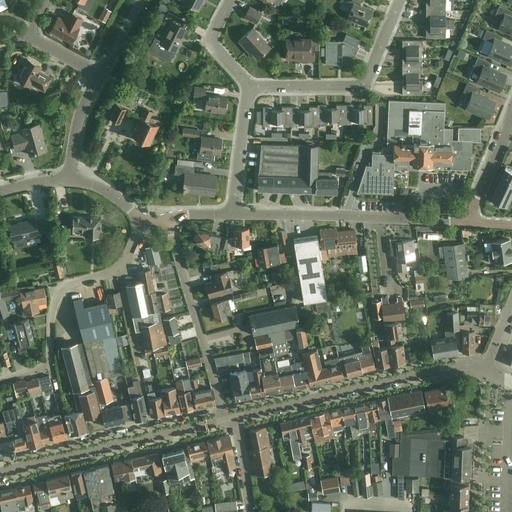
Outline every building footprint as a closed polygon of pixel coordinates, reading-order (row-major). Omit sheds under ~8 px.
[(76,0),(80,2),(78,6),(87,10),(92,0),(76,0)] [(183,0),(182,3),(197,11),(203,0),(183,0)] [(366,27),(373,12),(361,7),(364,1),(362,0),(348,0),(348,1),(353,3),(347,19),(366,27)] [(426,10),(445,10),(445,0),(429,0),(429,2),(426,2),(426,10)] [(162,3),(154,18),(161,22),(169,7),(162,3)] [(511,17),(510,17),(511,12),(511,11),(499,6),(494,16),(502,19),(498,28),(511,33),(511,17)] [(105,8),(99,19),(106,23),(112,12),(105,8)] [(256,24),(261,14),(250,8),(244,18),(256,24)] [(429,24),(445,24),(445,10),(426,10),(426,19),(429,19),(429,24)] [(155,39),(149,51),(168,60),(173,50),(176,51),(180,43),(178,41),(185,28),(184,28),(187,22),(181,19),(168,12),(165,18),(171,21),(160,42),(155,39)] [(77,28),(82,19),(71,13),(66,22),(58,17),(50,31),(52,32),(52,33),(52,34),(55,36),(56,36),(57,35),(71,42),(79,28),(77,28)] [(445,24),(429,24),(429,29),(426,29),(426,38),(446,38),(445,24)] [(257,59),(270,48),(252,28),(238,41),(245,49),(246,47),(257,59)] [(479,28),(476,35),(483,37),(485,33),(486,31),(479,28)] [(511,47),(500,42),(502,36),(486,30),(486,31),(485,33),(483,37),(482,38),(492,43),(487,55),(510,64),(510,63),(511,63),(511,47)] [(308,40),(286,40),(286,60),(314,60),(314,51),(319,51),(319,36),(308,36),(308,40)] [(358,48),(343,41),(343,38),(337,38),(337,41),(326,41),(326,65),(350,66),(350,55),(355,55),(358,48)] [(405,54),(418,54),(418,47),(422,47),(422,40),(402,40),(402,49),(405,49),(405,54)] [(418,62),(418,54),(405,54),(405,59),(402,59),(402,68),(422,68),(422,62),(418,62)] [(472,70),(469,78),(476,82),(499,91),(500,90),(501,91),(505,84),(503,83),(506,75),(489,69),(491,63),(477,57),(472,70)] [(38,71),(41,67),(27,59),(16,79),(30,87),(32,84),(44,91),(51,78),(38,71)] [(422,74),(422,68),(402,68),(402,77),(405,77),(405,81),(421,81),(418,81),(418,74),(422,74)] [(421,88),(421,81),(405,81),(405,86),(402,86),(402,95),(422,95),(422,88),(421,88)] [(465,108),(488,118),(494,102),(478,95),(480,90),(466,84),(463,92),(471,95),(465,108)] [(204,98),(205,89),(195,88),(194,96),(204,98)] [(224,112),(226,98),(207,96),(205,110),(224,112)] [(480,142),(480,128),(458,127),(458,140),(452,140),(452,128),(443,128),(444,102),(388,101),(386,149),(382,149),(382,152),(372,152),(372,162),(369,162),(368,166),(366,166),(357,193),(392,194),(394,162),(412,163),(412,165),(432,166),(432,164),(450,164),(450,168),(470,169),(471,154),(472,154),(472,142),(480,142)] [(126,110),(116,105),(110,118),(120,123),(126,110)] [(317,105),(317,107),(317,125),(330,125),(331,125),(331,121),(331,109),(326,109),(326,105),(317,105)] [(338,125),(345,125),(345,105),(336,105),(336,109),(331,109),(331,121),(338,121),(338,125)] [(358,121),(358,109),(353,109),(353,105),(345,105),(345,125),(351,125),(351,121),(358,121)] [(358,109),(358,121),(365,121),(365,125),(372,125),(372,105),(363,105),(363,109),(358,109)] [(263,117),(263,127),(276,127),(276,111),(271,111),(271,107),(262,107),(263,111),(263,117)] [(276,111),(276,127),(290,127),(290,107),(281,107),(281,111),(276,111)] [(303,123),(303,111),(299,111),(299,107),(290,107),(290,127),(296,127),(296,123),(303,123)] [(311,128),(311,127),(317,127),(317,125),(317,107),(309,107),(309,111),(303,111),(303,123),(303,128),(311,128)] [(149,144),(158,126),(148,122),(153,113),(145,109),(139,122),(137,121),(133,129),(136,130),(133,137),(149,144)] [(7,119),(1,120),(3,129),(9,127),(7,119)] [(447,119),(444,125),(450,127),(452,122),(447,119)] [(206,129),(207,124),(191,121),(190,126),(206,129)] [(29,155),(46,150),(38,124),(22,129),(23,132),(11,136),(15,150),(27,147),(29,155)] [(198,137),(199,131),(183,129),(183,136),(198,137)] [(214,154),(219,154),(221,140),(201,137),(200,150),(197,150),(196,160),(213,162),(214,154)] [(318,146),(317,146),(317,141),(308,141),(308,146),(261,145),(258,175),(257,191),(315,193),(316,178),(317,178),(317,171),(318,146)] [(213,196),(216,176),(193,174),(194,167),(175,165),(174,174),(184,176),(182,192),(213,196)] [(410,168),(408,181),(414,182),(416,169),(410,168)] [(509,206),(511,199),(511,170),(505,168),(491,198),(497,201),(496,203),(502,206),(503,204),(509,206)] [(336,179),(331,178),(331,172),(317,171),(317,178),(316,178),(315,193),(316,193),(316,192),(336,193),(336,179)] [(101,218),(73,217),(72,231),(85,231),(85,237),(100,238),(101,218)] [(22,223),(9,225),(12,240),(14,248),(27,246),(25,237),(38,234),(35,218),(22,221),(22,223)] [(336,229),(320,231),(321,248),(327,247),(328,253),(343,251),(343,247),(356,246),(354,230),(336,232),(336,229)] [(250,246),(248,246),(248,230),(234,230),(234,239),(228,239),(226,249),(226,251),(235,250),(235,246),(243,246),(243,251),(250,249),(250,246)] [(218,242),(220,237),(196,231),(193,242),(209,246),(208,249),(216,251),(219,242),(218,242)] [(279,244),(288,243),(286,231),(277,232),(279,244)] [(319,250),(318,244),(317,236),(293,239),(303,302),(327,298),(321,260),(320,250),(319,250)] [(226,249),(228,239),(222,238),(220,248),(226,249)] [(413,260),(415,260),(412,240),(396,242),(396,240),(389,240),(391,256),(397,255),(398,262),(396,262),(397,271),(406,270),(405,266),(409,266),(413,260)] [(494,263),(511,260),(511,257),(509,240),(491,242),(491,243),(486,243),(489,263),(494,262),(494,263)] [(448,279),(468,276),(464,244),(438,248),(440,258),(445,257),(448,279)] [(257,248),(260,267),(291,261),(291,257),(285,258),(284,253),(278,254),(276,245),(257,248)] [(169,246),(158,248),(162,265),(174,262),(170,247),(170,246),(169,246)] [(150,265),(161,262),(157,247),(146,249),(150,265)] [(321,260),(327,260),(328,259),(327,249),(320,250),(321,260)] [(66,254),(59,256),(63,269),(70,267),(66,254)] [(59,264),(53,265),(56,277),(62,276),(59,264)] [(126,285),(134,330),(141,329),(145,348),(166,344),(159,310),(155,290),(153,291),(149,269),(139,271),(142,283),(126,285)] [(205,284),(209,298),(232,292),(227,272),(214,275),(215,282),(205,284)] [(155,290),(159,310),(169,308),(166,292),(165,286),(157,288),(156,285),(154,285),(155,290)] [(29,287),(19,288),(20,292),(24,315),(39,313),(38,304),(46,302),(43,288),(30,290),(29,287)] [(233,302),(251,297),(257,296),(256,291),(232,297),(233,302)] [(432,298),(431,291),(418,292),(418,299),(432,298)] [(109,308),(122,306),(119,292),(106,294),(109,308)] [(0,293),(0,317),(9,315),(1,293),(0,293)] [(388,297),(380,298),(381,305),(383,322),(405,319),(405,318),(410,317),(408,302),(402,302),(402,297),(397,298),(397,303),(389,304),(388,297)] [(73,301),(83,341),(90,340),(84,308),(82,299),(73,301)] [(423,299),(418,300),(410,301),(411,308),(424,306),(423,299)] [(215,321),(232,317),(228,300),(211,304),(215,321)] [(327,311),(328,318),(332,318),(329,301),(315,303),(317,313),(327,311)] [(382,318),(380,301),(372,302),(374,319),(382,318)] [(94,305),(84,308),(90,340),(83,341),(84,342),(87,354),(88,358),(90,368),(93,380),(111,375),(110,369),(116,368),(121,367),(107,302),(94,305)] [(495,325),(495,314),(495,305),(480,304),(479,318),(478,324),(495,325)] [(299,327),(299,326),(295,306),(294,306),(294,305),(293,305),(293,307),(290,307),(290,306),(289,306),(289,308),(284,309),(283,307),(282,308),(282,309),(279,310),(279,308),(277,309),(278,310),(274,311),(274,310),(273,310),(273,311),(269,312),(269,311),(268,311),(268,312),(264,313),(264,311),(263,312),(263,313),(260,314),(259,312),(258,313),(259,314),(255,315),(255,313),(254,314),(254,315),(250,316),(250,314),(249,315),(249,316),(253,335),(253,336),(254,336),(254,335),(258,334),(258,335),(259,335),(259,334),(263,333),(263,334),(264,334),(264,333),(267,332),(268,333),(269,333),(268,332),(272,331),(272,332),(273,332),(273,331),(277,330),(277,331),(278,331),(278,330),(282,329),(282,330),(283,330),(283,329),(287,328),(287,329),(288,329),(288,328),(293,327),(293,328),(294,328),(294,327),(298,326),(298,327),(299,327)] [(478,324),(479,318),(477,318),(477,311),(467,311),(467,318),(472,318),(472,324),(478,324)] [(453,331),(459,331),(457,312),(446,313),(448,331),(445,332),(446,339),(431,341),(434,359),(457,355),(453,331)] [(180,340),(178,332),(173,317),(163,319),(168,335),(173,334),(175,342),(180,340)] [(28,320),(11,324),(16,346),(34,341),(28,320)] [(405,363),(403,345),(395,346),(394,338),(402,337),(400,323),(384,325),(387,348),(389,366),(405,363)] [(213,326),(213,334),(234,332),(234,324),(213,326)] [(307,346),(304,330),(304,328),(293,330),(294,338),(297,337),(299,347),(307,346)] [(462,354),(474,354),(474,329),(470,329),(470,331),(462,332),(462,354)] [(287,340),(294,338),(293,330),(285,331),(287,340)] [(270,336),(254,339),(256,349),(272,346),(270,336)] [(389,366),(387,348),(378,349),(377,341),(371,341),(372,348),(377,368),(389,366)] [(62,347),(68,368),(74,391),(88,387),(95,385),(93,380),(90,368),(88,358),(87,354),(84,342),(77,344),(77,343),(62,347)] [(169,355),(169,353),(168,353),(166,344),(145,348),(146,354),(154,352),(155,355),(164,354),(165,358),(169,357),(169,355)] [(347,377),(375,369),(370,349),(362,351),(363,356),(357,357),(358,359),(345,363),(344,357),(338,358),(343,378),(347,377)] [(329,381),(326,368),(321,369),(316,350),(301,354),(303,362),(302,362),(310,386),(329,381)] [(276,366),(275,360),(273,351),(258,355),(260,363),(261,372),(265,395),(281,392),(276,366)] [(187,369),(202,365),(200,357),(185,360),(187,369)] [(221,357),(213,358),(216,367),(222,366),(221,357)] [(329,381),(343,378),(338,358),(324,362),(326,368),(329,381)] [(295,389),(310,386),(302,362),(290,365),(292,373),(295,389)] [(295,389),(292,373),(289,374),(289,376),(282,377),(281,373),(283,373),(281,365),(276,366),(281,392),(295,389)] [(116,368),(110,369),(111,375),(111,377),(117,375),(123,374),(121,367),(116,368)] [(265,395),(261,372),(260,369),(252,370),(254,381),(248,382),(251,398),(265,395)] [(230,373),(235,401),(251,398),(245,370),(230,373)] [(41,391),(52,388),(49,376),(38,379),(41,389),(41,391)] [(98,398),(112,395),(106,377),(93,380),(95,385),(98,398)] [(142,395),(138,377),(132,378),(134,386),(127,387),(135,421),(148,419),(145,406),(142,395)] [(189,378),(175,381),(182,412),(193,409),(190,391),(192,390),(191,388),(190,380),(189,378)] [(29,392),(41,389),(38,379),(26,382),(29,392)] [(13,383),(15,394),(27,391),(24,380),(13,383)] [(101,410),(98,398),(95,385),(88,387),(89,391),(78,394),(85,418),(102,414),(101,410)] [(88,431),(85,418),(78,394),(89,391),(88,387),(74,391),(73,391),(77,412),(65,415),(66,418),(65,419),(65,420),(66,420),(69,430),(68,430),(69,433),(70,433),(70,436),(88,431)] [(426,402),(422,403),(424,413),(429,412),(428,410),(438,408),(439,414),(440,415),(448,414),(448,413),(447,406),(444,387),(424,392),(426,402)] [(180,412),(177,396),(175,388),(161,390),(164,415),(180,412)] [(196,409),(215,404),(212,389),(193,393),(196,409)] [(151,417),(164,415),(161,390),(160,390),(162,397),(155,398),(154,392),(147,394),(151,417)] [(420,391),(387,398),(392,418),(423,411),(420,391)] [(128,404),(121,405),(105,409),(104,405),(106,404),(106,402),(114,400),(112,395),(98,398),(101,410),(102,414),(105,427),(124,423),(124,422),(132,421),(128,404)] [(392,418),(387,398),(375,401),(379,419),(384,418),(388,438),(395,437),(395,433),(394,431),(392,422),(392,418)] [(379,419),(375,401),(364,403),(367,414),(368,421),(368,425),(368,430),(375,429),(373,420),(379,419)] [(7,440),(0,441),(0,454),(10,452),(10,453),(15,452),(15,451),(29,447),(23,424),(18,403),(13,404),(14,411),(3,414),(6,423),(13,421),(16,432),(6,437),(7,440)] [(368,425),(368,421),(367,414),(364,403),(352,406),(355,417),(357,432),(362,431),(361,426),(368,425)] [(357,432),(355,417),(352,406),(340,409),(343,425),(344,424),(345,426),(350,425),(353,438),(357,438),(357,432)] [(343,425),(340,409),(328,412),(333,432),(343,429),(343,425)] [(332,432),(333,432),(328,412),(309,416),(312,430),(314,437),(314,441),(322,440),(333,437),(332,432)] [(50,428),(53,441),(66,437),(60,414),(54,416),(56,423),(50,425),(47,415),(46,415),(49,428),(50,428)] [(42,444),(53,441),(50,428),(49,428),(46,415),(35,418),(36,421),(42,444)] [(309,416),(293,420),(296,435),(298,441),(306,439),(314,437),(312,430),(309,416)] [(293,420),(279,423),(283,440),(289,438),(292,459),(300,458),(299,445),(298,441),(296,435),(293,420)] [(29,447),(42,444),(36,421),(23,424),(29,447)] [(392,422),(394,431),(401,430),(400,426),(400,427),(399,424),(400,424),(399,421),(392,422)] [(255,475),(272,472),(267,447),(269,446),(265,427),(249,430),(253,448),(250,449),(255,475)] [(441,431),(400,434),(400,433),(395,433),(395,437),(395,440),(397,442),(400,442),(400,443),(399,456),(399,457),(392,457),(392,474),(397,474),(403,475),(409,475),(468,478),(469,470),(469,447),(463,447),(463,437),(453,437),(453,440),(441,439),(441,431)] [(222,469),(236,466),(231,448),(228,435),(206,440),(211,461),(219,459),(222,469)] [(187,449),(190,462),(208,457),(204,441),(186,446),(187,449)] [(399,456),(400,443),(389,443),(389,455),(399,456)] [(316,445),(308,447),(311,457),(319,455),(316,445)] [(189,462),(190,462),(187,449),(162,455),(167,476),(168,476),(169,483),(182,480),(182,481),(193,479),(189,462)] [(157,453),(130,460),(134,480),(136,479),(135,476),(161,471),(157,453)] [(312,468),(310,455),(302,456),(304,469),(312,468)] [(130,460),(110,464),(114,481),(124,478),(127,491),(131,490),(130,481),(134,480),(130,460)] [(349,460),(349,477),(357,477),(357,460),(349,460)] [(378,462),(370,462),(371,472),(379,472),(378,462)] [(89,495),(90,495),(91,503),(93,509),(93,511),(113,511),(112,504),(116,504),(108,464),(95,467),(83,470),(89,495)] [(83,497),(89,495),(83,470),(70,474),(77,498),(83,497)] [(350,485),(348,473),(340,474),(341,486),(350,485)] [(372,495),(369,473),(360,474),(362,496),(372,495)] [(45,480),(46,482),(49,497),(58,495),(59,500),(73,496),(68,475),(45,480)] [(337,476),(320,479),(322,494),(339,491),(337,476)] [(381,482),(378,482),(377,476),(372,476),(373,483),(371,483),(372,495),(383,494),(381,482)] [(354,497),(360,496),(357,478),(351,479),(354,497)] [(466,511),(468,479),(450,478),(448,511),(466,511)] [(169,493),(167,479),(159,481),(162,494),(169,493)] [(303,479),(296,481),(298,489),(305,488),(303,479)] [(405,491),(418,491),(418,479),(405,479),(405,491)] [(51,506),(49,497),(46,482),(32,485),(38,509),(51,506)] [(34,511),(35,511),(33,502),(32,496),(29,485),(14,489),(17,499),(15,500),(17,506),(24,504),(25,510),(26,511),(34,511)] [(17,511),(17,509),(17,506),(15,500),(17,499),(14,489),(0,491),(0,502),(2,510),(1,511),(17,511)] [(317,492),(308,493),(309,500),(318,499),(317,492)] [(227,495),(227,503),(246,503),(245,495),(227,495)]
